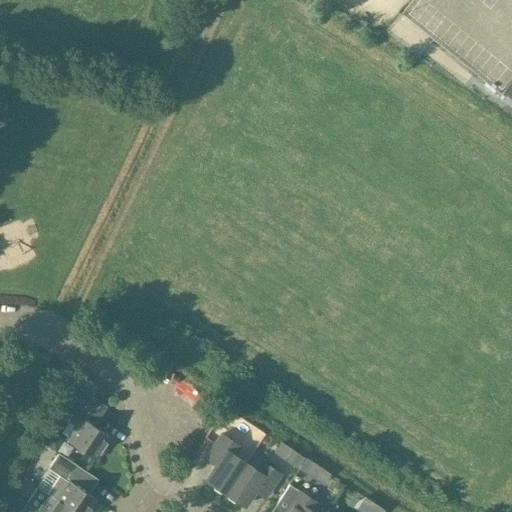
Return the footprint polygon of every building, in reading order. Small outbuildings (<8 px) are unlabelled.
[(68,421),(75,426),(66,440),(96,460),(111,438),(88,422),(101,402),(81,389),(74,400),(67,410),(73,413),(68,421)] [(229,425),(235,415),(224,408),(218,418),(229,425)] [(205,481),(224,493),(245,463),(234,456),(240,447),(221,434),(214,445),(224,452),(205,481)] [(278,440),(271,450),(322,483),(329,473),(278,440)] [(90,511),(98,501),(88,495),(98,479),(58,453),(48,469),(58,476),(47,493),(74,511),(90,511)] [(256,470),(245,463),(224,493),(244,506),(263,477),(274,485),(280,474),(261,462),(256,470)] [(277,504),(285,509),(290,511),(311,511),(317,504),(290,485),(277,504)] [(74,511),(47,493),(36,509),(25,502),(17,511),(74,511)] [(363,511),(379,511),(382,507),(361,496),(355,508),(363,511)]
